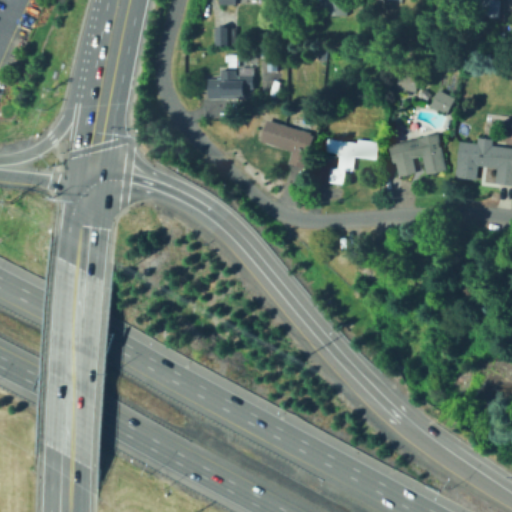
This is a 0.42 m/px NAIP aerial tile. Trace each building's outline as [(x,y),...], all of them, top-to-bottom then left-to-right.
[(348,0),(349,15),(323,15),(324,4),(321,4),(321,0),(348,0)] [(481,0),(494,0),(500,1),(497,19),(479,16),(481,0)] [(217,44),(216,27),(237,26),(238,44),(217,44)] [(413,65),(413,73),(416,73),(415,91),(396,90),(397,71),(402,71),(403,64),(413,65)] [(210,99),(209,79),(222,78),(222,70),(238,69),(238,75),(255,74),(256,88),(247,88),(248,97),(210,99)] [(430,93),(425,98),(418,92),(423,86),(430,93)] [(454,96),(445,112),(429,103),(438,87),(454,96)] [(305,167),(290,161),(294,151),(261,140),(269,119),(316,136),(305,167)] [(437,131),(445,167),(425,172),(421,154),(411,156),(414,170),(397,174),(394,160),(391,160),(387,143),(437,131)] [(495,138),(494,144),(511,146),(511,184),(496,182),(498,167),(479,164),(477,179),(456,176),(458,162),(461,140),(479,143),(480,136),(495,138)] [(324,137),(359,142),(359,138),(380,141),(377,159),(355,156),(353,170),(346,169),(345,184),(329,182),(331,167),(339,168),(341,155),(322,152),(324,137)] [(389,289),(388,297),(374,295),(375,287),(389,289)] [(494,352),(499,356),(499,355),(504,358),(507,354),(511,356),(511,383),(490,369),(478,373),(463,395),(448,386),(464,359),(476,367),(478,364),(476,358),(487,354),(489,359),(494,352)]
